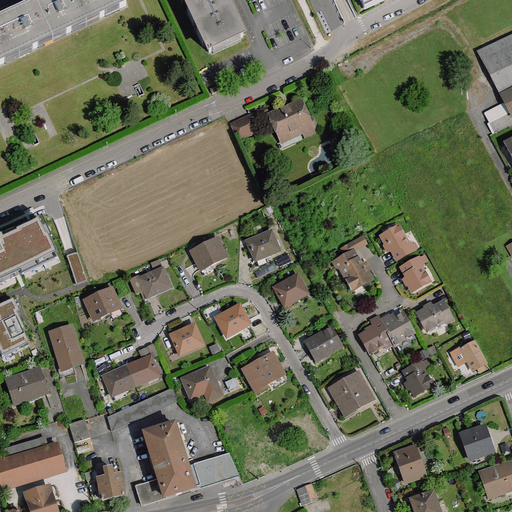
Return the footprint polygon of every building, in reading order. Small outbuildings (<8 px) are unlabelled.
[(51,0),(4,22),(0,24),(0,65),(123,8),(119,0),(51,0)] [(177,0),(204,56),(238,41),(219,0),(177,0)] [(511,33),(481,48),(503,93),(511,88),(511,33)] [(511,89),(503,93),(499,95),(509,115),(511,113),(511,89)] [(269,116),(281,142),(303,132),(306,137),(317,131),(311,119),(309,120),(300,102),(269,116)] [(502,104),(485,112),(494,129),(511,121),(508,115),(502,104)] [(265,108),(231,125),(238,140),(257,131),(253,121),(268,114),(265,108)] [(0,283),(58,257),(45,229),(44,230),(40,221),(28,227),(27,226),(0,238),(0,283)] [(399,227),(381,237),(385,246),(384,247),(387,252),(391,250),(397,261),(415,251),(411,245),(409,246),(399,227)] [(279,252),(271,232),(247,242),(255,262),(279,252)] [(227,257),(217,239),(191,253),(201,271),(227,257)] [(362,266),(354,251),(333,263),(337,270),(339,268),(352,292),(373,281),(368,271),(370,270),(366,263),(362,266)] [(419,259),(401,269),(406,279),(403,281),(406,287),(408,286),(412,293),(430,283),(420,266),(422,265),(419,259)] [(72,261),(66,264),(76,291),(87,287),(77,260),(72,261)] [(171,287),(163,268),(160,260),(152,264),(156,272),(139,279),(138,277),(131,280),(137,293),(145,290),(148,297),(171,287)] [(308,295),(297,276),(274,289),(284,308),(308,295)] [(121,308),(112,289),(85,301),(94,320),(121,308)] [(29,346),(23,333),(25,333),(17,315),(19,314),(13,302),(0,307),(0,352),(2,358),(29,346)] [(425,311),(417,315),(427,333),(445,322),(446,324),(453,320),(444,303),(433,309),(431,305),(424,308),(425,311)] [(240,305),(217,318),(227,337),(250,324),(240,305)] [(389,316),(380,321),(393,345),(395,348),(401,344),(400,342),(414,334),(403,314),(395,318),(394,315),(389,318),(389,316)] [(367,333),(360,337),(369,354),(385,346),(386,349),(393,345),(380,321),(378,318),(371,321),(374,326),(366,331),(367,333)] [(195,324),(171,335),(180,355),(204,344),(195,324)] [(84,364),(70,326),(51,334),(64,371),(84,364)] [(342,348),(330,328),(305,343),(317,362),(342,348)] [(475,343),(461,350),(473,372),(487,364),(475,343)] [(274,353),(244,370),(257,394),(268,387),(267,384),(285,374),(274,353)] [(151,356),(104,377),(112,396),(160,376),(151,356)] [(422,362),(403,373),(409,383),(404,385),(408,391),(410,390),(414,397),(433,387),(423,369),(425,368),(422,362)] [(223,395),(210,367),(183,379),(192,399),(205,393),(209,401),(223,395)] [(38,372),(7,382),(14,404),(36,397),(37,400),(46,397),(38,372)] [(359,373),(329,389),(345,417),(374,400),(359,373)] [(108,417),(112,432),(179,401),(173,388),(108,417)] [(69,425),(75,442),(91,438),(85,420),(69,425)] [(136,488),(142,506),(206,487),(215,484),(239,477),(229,455),(189,467),(187,461),(175,424),(145,434),(159,481),(136,488)] [(461,435),(470,461),(494,453),(485,427),(461,435)] [(288,467),(275,440),(262,446),(274,473),(288,467)] [(2,454),(0,454),(0,490),(48,477),(65,471),(57,444),(4,460),(2,454)] [(395,454),(406,484),(426,477),(415,447),(395,454)] [(480,473),(489,499),(511,491),(511,466),(511,463),(480,473)] [(97,479),(101,501),(126,497),(124,490),(121,473),(119,474),(114,475),(112,467),(105,469),(106,477),(97,479)] [(312,485),(298,490),(303,505),(317,500),(312,485)] [(57,511),(50,486),(25,494),(30,511),(57,511)] [(410,501),(414,511),(439,511),(433,493),(410,501)]
